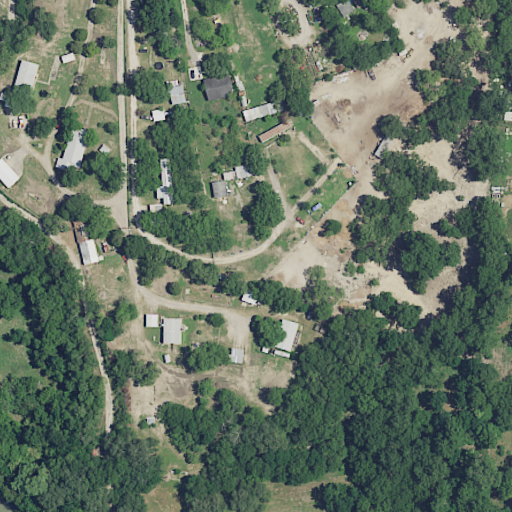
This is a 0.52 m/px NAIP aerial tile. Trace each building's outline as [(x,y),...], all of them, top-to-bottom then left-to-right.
[(345,16),(356,10),(350,0),(346,0),(339,5),(345,16)] [(38,82),(41,63),(22,59),(16,90),(29,93),(31,80),(38,82)] [(207,78),(211,100),(237,95),(233,73),(207,78)] [(173,104),(187,103),(186,80),(172,81),(173,104)] [(0,102),(17,107),(20,97),(3,92),(0,102)] [(245,111),(249,122),(286,108),(283,98),(245,111)] [(167,119),(165,108),(153,110),(155,121),(167,119)] [(294,128),(292,122),(261,134),(263,140),(294,128)] [(57,167),(72,170),(73,165),(83,168),(92,131),(74,126),(67,159),(59,157),(57,167)] [(0,177),(8,189),(22,179),(6,157),(0,162),(0,177)] [(163,186),(158,186),(158,197),(165,197),(165,204),(174,204),(172,158),(161,159),(163,186)] [(240,178),(256,174),(254,163),(237,167),(240,178)] [(225,173),(226,179),(238,176),(237,170),(225,173)] [(216,198),(230,195),(228,180),(214,182),(216,198)] [(81,242),(86,264),(100,261),(95,239),(81,242)] [(255,295),(242,291),(239,300),(252,304),(255,295)] [(156,313),(144,313),(144,326),(155,327),(156,313)] [(177,319),(161,318),(160,343),(177,343),(177,319)] [(295,322),(279,319),(275,348),(292,350),(295,322)]
